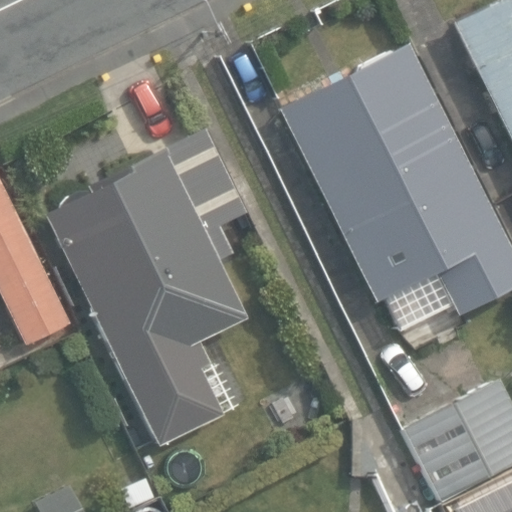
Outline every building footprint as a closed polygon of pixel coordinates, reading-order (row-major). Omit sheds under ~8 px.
[(511,0),(488,0),(448,20),(511,151),(511,0)] [(430,270),(452,315),(511,284),(511,258),(403,43),(386,52),(274,109),(371,300),(386,293),(414,278),(430,270)] [(165,425),(171,438),(206,420),(200,406),(213,400),(209,392),(219,387),(191,332),(181,336),(162,297),(157,288),(214,260),(198,228),(233,210),(197,137),(165,153),(161,146),(87,183),(89,189),(40,214),(149,433),(165,425)] [(0,297),(23,345),(68,323),(0,183),(0,297)] [(40,340),(0,357),(0,395),(54,371),(40,340)] [(399,427),(440,502),(511,463),(511,414),(492,377),(399,427)] [(364,472),(382,511),(430,511),(403,454),(364,472)] [(454,511),(511,511),(511,476),(452,506),(454,511)] [(84,511),(70,483),(29,504),(33,511),(84,511)] [(176,511),(218,511),(208,494),(176,511)] [(135,509),(135,511),(164,511),(157,498),(135,509)]
